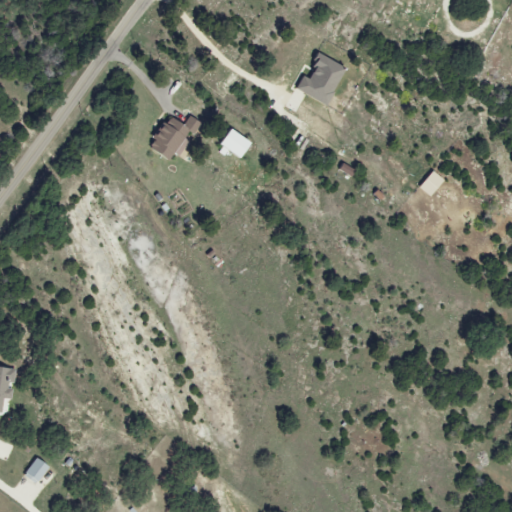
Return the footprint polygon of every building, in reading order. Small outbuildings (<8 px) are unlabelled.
[(291,89),(321,106),(342,69),(315,54),(302,78),(299,76),(291,89)] [(163,116),(144,149),(165,162),(170,154),(175,157),(187,136),(188,137),(196,124),(184,116),(179,125),(163,116)] [(233,160),(245,143),(226,130),(214,148),(233,160)] [(351,170),(340,163),(335,170),(347,177),(351,170)] [(439,181),(428,171),(414,188),(425,197),(439,181)] [(0,399),(8,400),(10,386),(11,387),(13,370),(0,368),(0,399)] [(34,484),(44,466),(30,459),(21,477),(34,484)]
